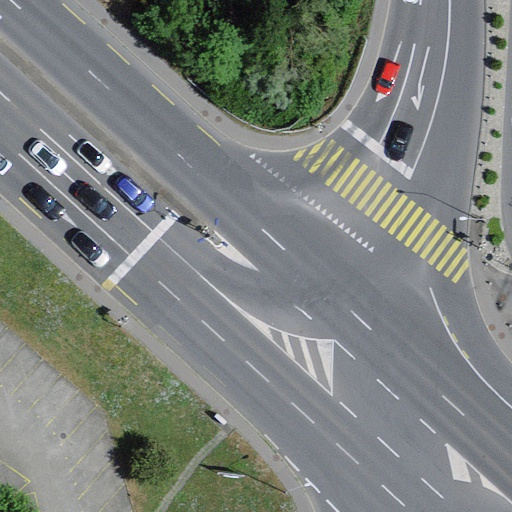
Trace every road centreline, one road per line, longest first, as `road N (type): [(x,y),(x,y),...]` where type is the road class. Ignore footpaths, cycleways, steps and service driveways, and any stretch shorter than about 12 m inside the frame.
road 1 (secondary): [(315,271),(7,0)]
road 2 (secondary): [(161,256),(418,500)]
road 3 (tertiary): [(449,0),(445,66),(425,152),(386,223)]
road 4 (secondary): [(0,114),(161,256)]
road 5 (tertiary): [(161,256),(315,271)]
road 6 (tertiary): [(386,223),(410,369)]
road 7 (secondary): [(410,369),(315,271)]
road 8 (secondary): [(511,460),(410,369)]
road 9 (tertiary): [(410,369),(418,500)]
